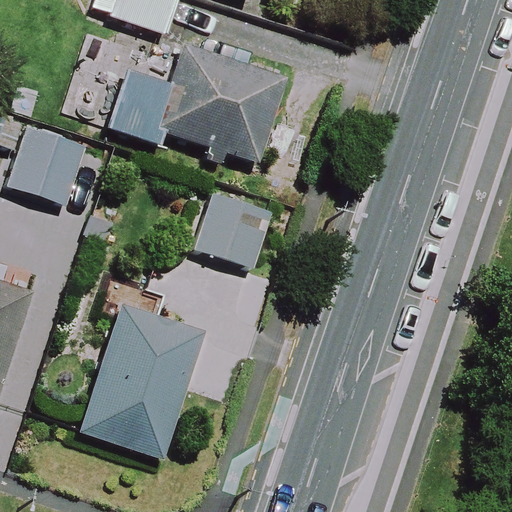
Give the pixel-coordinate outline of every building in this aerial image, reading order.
[(174,0),(91,0),(86,15),(160,42),(174,0)] [(293,0),(256,0),(289,12),(293,0)] [(156,138),(199,151),(196,162),(218,169),(222,157),(252,167),(276,86),(177,57),(167,92),(119,77),(102,134),(153,149),(156,138)] [(0,152),(15,158),(3,194),(59,212),(77,154),(29,138),(31,129),(0,119),(0,152)] [(260,222),(206,205),(190,257),(245,273),(260,222)] [(0,378),(26,302),(0,292),(0,378)] [(197,342),(116,315),(75,439),(155,466),(197,342)]
